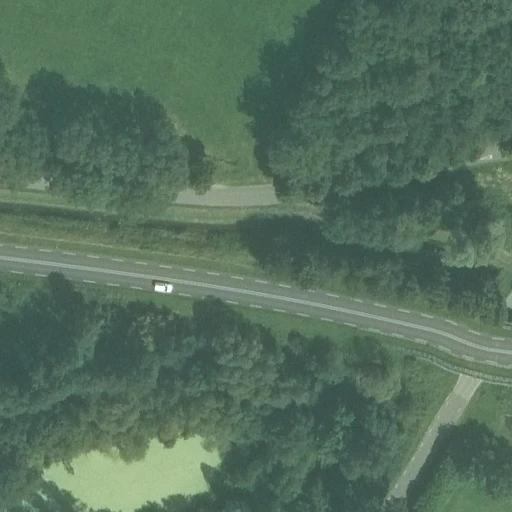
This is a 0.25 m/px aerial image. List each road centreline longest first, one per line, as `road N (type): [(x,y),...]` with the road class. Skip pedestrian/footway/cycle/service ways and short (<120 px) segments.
road 1 (primary): [(511,353),(398,323),(0,262)]
road 2 (unclassified): [(511,147),(250,199),(0,177)]
road 3 (tertiary): [(394,511),(511,321)]
